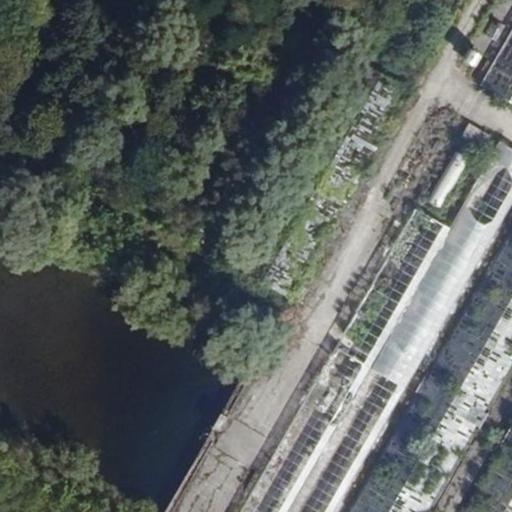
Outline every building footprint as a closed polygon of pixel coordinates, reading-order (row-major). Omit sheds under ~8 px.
[(0,0),(0,65),(37,0),(0,0)] [(69,174),(167,0),(92,0),(12,141),(69,174)] [(246,0),(189,0),(85,182),(144,216),(262,9),(246,0)] [(330,0),(358,16),(366,0),(388,0),(374,26),(432,59),(465,0),(330,0)] [(277,19),(159,224),(219,258),(336,52),(277,19)] [(511,28),(479,86),(511,105),(511,28)] [(410,95),(351,61),(233,266),(293,300),(410,95)] [(485,148),(492,134),(470,122),(463,136),(485,148)] [(444,209),(469,156),(456,149),(430,202),(444,209)] [(429,511),(511,368),(511,224),(346,511),(429,511)] [(511,511),(511,430),(464,511),(511,511)]
